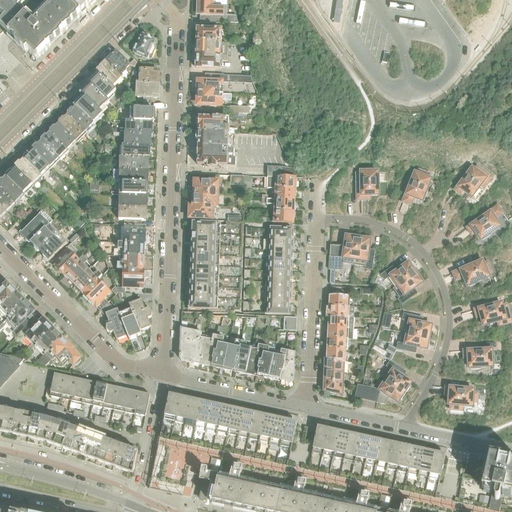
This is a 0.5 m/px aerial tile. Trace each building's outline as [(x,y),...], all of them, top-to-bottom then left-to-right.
[(0,12),(6,19),(0,25),(5,31),(14,39),(36,62),(38,60),(82,16),(81,15),(65,0),(0,0),(0,4),(1,5),(0,6),(0,12)] [(89,6),(83,0),(65,0),(81,15),(83,15),(86,12),(86,9),(89,6)] [(224,16),(224,9),(215,9),(215,2),(214,2),(212,0),(200,0),(200,17),(209,17),(209,24),(228,24),(228,23),(238,23),(236,16),(228,16),(228,17),(224,16)] [(197,42),(223,43),(223,31),(221,31),(197,30),(197,31),(197,32),(197,35),(197,37),(197,42)] [(148,59),(154,46),(153,46),(154,42),(150,40),(150,39),(142,35),(138,45),(137,45),(133,48),(133,53),(134,53),(135,55),(139,57),(141,56),(148,59)] [(196,56),(227,57),(228,44),(223,44),(223,43),(197,42),(196,56)] [(106,63),(120,76),(126,70),(125,69),(129,66),(123,60),(116,54),(114,56),(113,56),(113,57),(112,57),(109,59),(108,62),(106,63)] [(227,57),(196,56),(196,62),(196,63),(195,66),(196,68),(196,69),(219,70),(222,70),(222,63),(227,63),(227,57)] [(120,76),(106,63),(105,64),(102,66),(100,69),(97,73),(98,74),(112,87),(121,78),(120,76)] [(136,85),(159,86),(159,84),(160,81),(159,77),(159,75),(159,72),(148,72),(139,71),(139,75),(136,75),(136,85)] [(89,84),(91,85),(105,99),(115,90),(112,87),(98,74),(95,78),(93,78),(90,81),(90,83),(89,84)] [(198,94),(219,95),(219,90),(222,90),(223,83),(230,83),(254,84),(251,77),(250,77),(224,77),(224,76),(220,75),(214,75),(213,80),(206,79),(206,83),(200,83),(200,86),(197,86),(197,93),(198,93),(198,94)] [(81,94),(84,97),(99,111),(108,102),(105,99),(91,85),(87,88),(86,89),(82,92),(82,94),(81,94)] [(159,86),(136,85),(135,98),(151,99),(152,99),(158,99),(158,96),(158,94),(159,91),(159,87),(159,86)] [(219,95),(198,94),(198,96),(197,96),(197,102),(199,103),(199,106),(205,106),(205,107),(212,107),(222,108),(222,101),(231,102),(232,95),(219,95)] [(99,111),(84,97),(81,100),(79,101),(76,104),(76,106),(75,106),(77,108),(92,123),(102,114),(99,111)] [(239,116),(247,116),(253,116),(253,112),(261,113),(261,110),(261,106),(255,106),(255,107),(249,107),(249,108),(230,107),(230,108),(226,108),(226,113),(230,113),(230,114),(231,114),(239,115),(239,116)] [(95,125),(92,123),(77,108),(74,111),(72,111),(68,114),(68,116),(86,134),(88,135),(88,136),(95,129),(98,133),(100,131),(95,125)] [(126,121),(126,122),(153,124),(154,124),(154,122),(155,120),(155,117),(154,115),(154,111),(147,111),(130,110),(130,121),(126,121)] [(239,116),(239,115),(231,114),(231,119),(232,121),(240,121),(240,123),(247,123),(247,116),(239,116)] [(60,123),(59,125),(77,143),(86,134),(68,116),(65,119),(63,120),(60,123)] [(198,133),(229,134),(237,134),(237,129),(229,129),(229,119),(212,119),(199,118),(199,119),(196,121),(196,126),(199,128),(198,133)] [(125,134),(151,136),(152,136),(152,135),(153,133),(153,129),(152,128),(153,124),(126,122),(125,134)] [(77,143),(59,125),(56,128),(54,128),(51,132),(51,134),(69,152),(77,143)] [(228,148),(229,134),(198,133),(196,135),(196,140),(198,142),(198,148),(228,148)] [(69,152),(51,134),(47,137),(45,137),(42,141),(42,143),(60,160),(69,152)] [(122,146),(149,147),(150,147),(150,146),(151,145),(151,141),(151,139),(151,136),(125,134),(124,146),(122,146)] [(60,160),(42,143),(39,146),(36,146),(33,149),(33,152),(51,169),(56,164),(64,172),(67,168),(60,160)] [(120,158),(148,160),(149,160),(149,159),(150,157),(150,154),(149,152),(149,147),(122,146),(122,158),(120,158)] [(228,148),(198,148),(195,150),(195,155),(198,157),(197,166),(205,166),(205,169),(207,169),(219,170),(219,167),(231,167),(235,167),(236,158),(234,158),(234,149),(228,148)] [(42,178),(51,169),(33,152),(30,155),(28,155),(24,158),(24,160),(42,178)] [(120,158),(119,171),(147,172),(147,171),(149,169),(149,166),(148,165),(148,160),(120,158)] [(33,186),(42,178),(24,160),(21,164),(19,164),(16,167),(16,169),(33,186)] [(484,191),(494,179),(477,166),(473,170),(472,169),(463,182),(462,181),(455,191),(462,196),(464,193),(472,199),(480,188),(484,191)] [(276,189),(295,190),(295,189),(296,189),(297,184),(296,184),(296,179),(291,169),(281,168),(281,178),(267,178),(263,178),(263,182),(276,183),(276,189)] [(281,178),(281,168),(267,168),(267,178),(281,178)] [(24,195),(33,186),(16,169),(12,172),(10,172),(7,176),(7,178),(24,195)] [(113,183),(119,183),(147,184),(147,183),(148,182),(148,179),(147,177),(147,172),(119,171),(113,171),(113,183)] [(379,194),(379,185),(378,185),(378,181),(378,173),(375,173),(375,172),(371,171),(368,171),(364,172),(364,173),(361,173),(361,175),(357,175),(357,189),(360,189),(360,201),(369,201),(369,197),(378,196),(378,194),(379,194)] [(428,188),(425,187),(430,175),(419,171),(418,175),(415,174),(409,189),(408,188),(402,203),(410,207),(414,199),(422,202),(423,200),(424,201),(427,192),(426,192),(428,188)] [(244,186),(244,182),(245,177),(231,176),(231,186),(244,186)] [(24,195),(7,178),(3,182),(1,182),(0,182),(0,188),(16,204),(24,195)] [(90,182),(90,194),(99,195),(99,183),(90,182)] [(195,194),(217,195),(217,188),(220,188),(220,183),(219,182),(202,182),(202,183),(196,183),(195,186),(194,186),(194,193),(195,193),(195,194)] [(119,196),(146,197),(146,196),(148,194),(148,191),(147,189),(147,184),(119,183),(119,196)] [(0,205),(7,212),(16,204),(0,188),(0,205)] [(273,200),(295,201),(295,197),(296,197),(296,192),(295,192),(295,190),(276,189),(275,195),(273,195),(273,200)] [(217,208),(217,195),(195,194),(195,196),(194,196),(194,202),(195,202),(194,207),(212,208),(217,208)] [(119,207),(146,209),(146,208),(147,207),(147,203),(146,202),(146,197),(119,196),(119,207)] [(275,205),(274,212),(294,213),(294,212),(295,212),(296,206),(294,206),(295,201),(273,200),(273,205),(275,205)] [(6,213),(7,212),(0,205),(0,224),(2,227),(11,217),(6,213)] [(499,206),(491,212),(489,213),(482,218),(483,219),(477,223),(477,222),(467,229),(472,236),(475,234),(481,241),(482,240),(483,241),(490,235),(500,228),(495,221),(504,214),(499,206)] [(119,220),(124,220),(141,221),(146,222),(147,219),(147,216),(146,214),(146,209),(119,207),(119,220)] [(212,220),(212,208),(194,207),(192,207),(192,208),(189,208),(189,215),(190,215),(189,219),(212,220)] [(30,219),(35,214),(31,210),(26,215),(30,219)] [(88,216),(84,211),(80,215),(84,219),(88,216)] [(294,213),(274,212),(274,218),(272,217),(272,219),(261,219),(261,223),(272,223),(293,225),(294,220),(295,220),(295,214),(294,214),(294,213)] [(30,244),(31,245),(49,226),(40,217),(34,223),(21,235),(25,238),(25,241),(28,243),(30,244)] [(85,224),(78,217),(73,222),(80,229),(85,224)] [(241,312),(244,222),(241,222),(228,222),(215,221),(215,225),(221,225),(220,236),(220,247),(220,257),(219,268),(219,278),(219,289),(218,300),(218,311),(205,311),(205,314),(207,314),(235,315),(235,312),(241,312)] [(12,237),(22,228),(17,223),(8,233),(12,237)] [(221,225),(215,225),(191,224),(191,232),(193,232),(193,235),(220,236),(221,225)] [(40,253),(58,235),(49,226),(31,245),(34,247),(34,250),(37,253),(40,253)] [(146,237),(147,231),(145,231),(146,227),(141,227),(124,226),(124,244),(145,246),(145,245),(146,245),(146,244),(148,244),(150,243),(150,239),(148,237),(146,237)] [(267,241),(293,241),(291,241),(291,238),(293,238),(294,230),(268,229),(267,241)] [(58,235),(40,253),(43,256),(44,259),(46,262),(49,262),(49,263),(68,244),(58,235)] [(72,245),(79,237),(77,235),(69,242),(72,245)] [(220,247),(220,236),(193,235),(190,235),(190,243),(193,243),(193,246),(220,247)] [(343,264),(354,266),(358,238),(350,237),(350,238),(346,237),(345,247),(330,246),(330,256),(329,256),(328,271),(330,271),(330,284),(335,284),(335,271),(342,271),(343,264)] [(358,238),(354,266),(366,267),(366,270),(372,271),(373,263),(367,262),(370,241),(366,240),(366,239),(358,238)] [(293,249),(293,241),(267,241),(267,251),(293,252),(290,252),(291,249),(293,249)] [(144,258),(145,246),(124,244),(118,244),(118,251),(120,251),(120,257),(144,258)] [(220,257),(220,247),(193,246),(190,246),(190,253),(192,253),(192,256),(220,257)] [(65,277),(84,258),(83,257),(80,261),(67,249),(52,264),(55,267),(54,268),(64,278),(65,277)] [(293,259),(293,252),(267,251),(267,262),(293,263),(293,262),(290,262),(290,259),(293,259)] [(219,268),(220,257),(192,256),(190,256),(189,264),(192,264),(192,267),(219,268)] [(144,258),(120,257),(119,263),(117,263),(117,270),(123,270),(132,271),(144,271),(144,258)] [(74,286),(91,268),(87,264),(88,262),(84,258),(65,277),(74,286)] [(292,270),(293,263),(267,262),(266,272),(292,273),(290,273),(290,270),(292,270)] [(480,278),(492,274),(487,263),(483,265),(482,262),(468,268),(467,267),(452,274),(456,282),(464,279),(467,287),(469,286),(470,287),(478,284),(478,283),(482,281),(480,278)] [(391,277),(397,286),(416,273),(412,266),(411,267),(408,264),(391,276),(387,271),(381,276),(385,281),(391,277)] [(219,278),(219,268),(192,267),(189,267),(189,274),(192,275),(192,277),(219,278)] [(83,295),(102,276),(98,272),(96,273),(91,268),(74,286),(83,295)] [(145,285),(145,279),(147,279),(148,278),(148,274),(147,273),(145,273),(145,272),(145,271),(144,271),(123,270),(122,288),(116,288),(116,287),(112,291),(116,295),(118,293),(125,294),(125,289),(136,289),(143,290),(144,285),(145,285)] [(292,280),(292,273),(266,272),(266,283),(292,284),(292,283),(289,283),(289,280),(292,280)] [(416,273),(397,286),(393,289),(398,295),(400,299),(398,300),(402,305),(408,301),(405,296),(422,284),(420,280),(421,279),(416,273)] [(93,305),(100,312),(108,303),(105,300),(112,293),(99,281),(103,277),(102,276),(83,296),(92,306),(93,305)] [(219,289),(219,278),(192,277),(189,277),(189,285),(191,285),(191,288),(219,289)] [(292,291),(292,284),(266,283),(266,293),(292,294),(289,294),(289,291),(292,291)] [(0,308),(0,309),(9,318),(25,302),(21,299),(22,297),(18,294),(17,294),(16,294),(12,290),(13,289),(9,285),(8,286),(7,285),(4,288),(0,284),(0,308)] [(218,300),(219,289),(191,288),(189,288),(188,296),(191,296),(191,299),(218,300)] [(291,302),(292,294),(266,293),(265,304),(289,305),(289,302),(291,302)] [(329,308),(350,308),(350,307),(347,307),(348,298),(340,296),(339,296),(337,295),(334,295),(332,296),(332,297),(330,297),(329,308)] [(218,311),(218,300),(191,299),(191,302),(188,302),(188,310),(205,311),(218,311)] [(131,309),(140,332),(151,328),(148,320),(152,318),(152,313),(148,310),(146,305),(143,306),(141,301),(131,305),(129,305),(130,306),(131,309)] [(16,329),(21,334),(35,320),(32,316),(35,313),(34,312),(33,309),(30,306),(29,306),(25,302),(9,318),(18,327),(16,329)] [(128,337),(119,314),(118,310),(114,312),(112,307),(108,303),(100,312),(105,316),(106,316),(110,325),(107,326),(106,331),(110,335),(113,333),(117,342),(128,337)] [(289,305),(265,304),(265,315),(291,316),(291,308),(288,308),(289,305)] [(510,317),(507,306),(502,307),(502,304),(486,308),(486,307),(474,310),(477,319),(481,318),(483,327),(497,323),(498,328),(511,324),(510,317)] [(329,314),(329,318),(349,319),(349,318),(354,319),(354,310),(350,310),(350,308),(329,308),(328,308),(328,313),(329,314)] [(142,336),(140,332),(131,309),(119,314),(128,337),(129,341),(142,336)] [(385,314),(382,328),(389,330),(393,315),(386,314),(385,314)] [(403,333),(430,339),(432,331),(430,331),(431,327),(410,322),(411,316),(404,315),(403,321),(405,321),(403,333)] [(349,325),(349,319),(329,318),(329,319),(328,319),(328,324),(329,324),(328,329),(349,330),(349,329),(354,330),(354,325),(349,325)] [(37,345),(52,330),(49,326),(49,325),(46,321),(44,322),(43,321),(40,324),(35,320),(21,334),(31,344),(30,346),(31,347),(28,350),(30,352),(37,345)] [(201,366),(207,337),(201,336),(201,334),(200,333),(201,326),(200,326),(201,321),(198,321),(197,326),(196,333),(195,332),(193,343),(191,343),(189,353),(191,354),(188,363),(201,366)] [(348,340),(349,330),(328,329),(328,333),(327,333),(327,338),(328,339),(328,340),(348,340)] [(37,345),(45,354),(61,339),(60,338),(61,337),(58,333),(56,334),(52,330),(37,345)] [(181,361),(188,363),(191,354),(189,353),(191,343),(193,343),(195,332),(181,330),(180,360),(181,361)] [(429,346),(430,339),(403,333),(400,344),(398,344),(397,349),(397,350),(404,352),(405,346),(426,350),(427,346),(429,346)] [(209,366),(212,367),(214,360),(212,360),(214,352),(216,352),(217,344),(219,337),(212,336),(212,338),(207,337),(201,366),(209,367),(209,366)] [(215,369),(223,371),(230,342),(224,341),(225,339),(219,337),(217,344),(216,352),(214,352),(212,360),(214,360),(212,367),(215,367),(215,369)] [(61,339),(45,354),(38,362),(36,367),(43,368),(43,367),(45,368),(52,361),(55,358),(64,367),(71,369),(75,365),(76,367),(81,362),(79,360),(80,359),(72,351),(73,350),(70,348),(71,346),(67,343),(65,343),(61,339)] [(348,350),(348,340),(328,340),(328,344),(327,344),(326,349),(327,349),(327,350),(346,351),(346,350),(348,350)] [(232,371),(235,372),(237,365),(235,365),(237,357),(238,357),(240,349),(239,349),(240,342),(236,341),(235,343),(230,342),(223,371),(231,372),(232,371)] [(238,374),(246,375),(252,347),(247,346),(247,343),(240,342),(239,349),(240,349),(238,357),(237,357),(235,365),(237,365),(235,372),(238,372),(238,374)] [(397,350),(397,349),(389,345),(386,352),(394,356),(397,350)] [(254,376),(258,377),(259,370),(257,369),(259,361),(261,362),(262,354),(264,347),(259,346),(258,348),(252,347),(246,375),(254,377),(254,376)] [(269,380),(275,352),(269,351),(270,348),(264,347),(262,354),(261,362),(259,361),(257,369),(259,370),(258,377),(263,378),(264,379),(269,380)] [(325,354),(325,360),(343,364),(345,364),(347,355),(345,354),(346,351),(327,350),(327,353),(325,354)] [(280,381),(282,372),(281,372),(282,366),(283,367),(284,365),(283,364),(286,352),(281,351),(281,353),(275,352),(269,380),(273,382),(275,380),(280,381)] [(494,361),(494,359),(494,357),(493,356),(493,354),(492,354),(492,351),(491,351),(476,352),(476,351),(464,351),(464,360),(468,360),(469,369),(471,369),(471,370),(480,370),(480,369),(492,368),(492,365),(493,365),(494,363),(494,361)] [(281,372),(282,372),(280,381),(280,382),(286,384),(288,387),(292,384),(294,379),(295,354),(286,352),(283,364),(284,365),(283,367),(282,366),(281,372)] [(390,362),(393,356),(388,353),(384,358),(390,362)] [(0,387),(19,368),(18,367),(23,362),(24,360),(0,355),(0,387)] [(325,371),(343,374),(343,364),(325,360),(325,366),(326,366),(325,371)] [(386,381),(405,394),(410,388),(409,387),(411,384),(393,371),(396,367),(390,362),(387,367),(389,369),(382,378),(386,381)] [(342,385),(343,374),(325,371),(325,376),(324,376),(324,381),(342,385)] [(60,399),(65,377),(55,375),(55,376),(50,397),(60,399)] [(60,399),(71,402),(76,380),(65,377),(60,399)] [(82,404),(87,382),(76,380),(71,402),(82,404)] [(342,396),(342,385),(324,381),(324,386),(325,386),(324,392),(330,393),(329,395),(336,396),(337,394),(342,396)] [(401,401),(405,394),(386,381),(380,390),(377,404),(385,405),(390,398),(398,404),(400,400),(401,401)] [(92,406),(97,384),(87,382),(82,404),(92,406)] [(103,409),(108,387),(97,384),(92,406),(103,409)] [(103,409),(114,411),(118,389),(108,387),(103,409)] [(361,393),(360,400),(366,401),(369,388),(363,387),(361,393)] [(366,401),(377,404),(380,390),(369,388),(366,401)] [(477,403),(478,394),(473,394),(474,391),(458,390),(458,389),(446,388),(445,396),(449,397),(449,406),(451,406),(450,411),(462,412),(462,407),(472,408),(473,403),(477,403)] [(114,411),(124,413),(129,391),(118,389),(114,411)] [(135,416),(139,393),(129,391),(124,413),(135,416)] [(139,393),(135,416),(146,418),(150,397),(150,396),(139,393)] [(175,426),(181,398),(169,395),(163,424),(175,426)] [(185,429),(191,400),(181,398),(175,426),(185,429)] [(197,431),(203,403),(191,400),(185,429),(197,431)] [(207,433),(213,405),(203,403),(197,431),(207,433)] [(218,436),(224,407),(213,405),(207,433),(218,436)] [(228,438),(234,410),(224,407),(218,436),(228,438)] [(239,440),(245,412),(234,410),(228,438),(239,440)] [(11,436),(16,413),(7,411),(2,434),(11,436)] [(249,442),(255,414),(245,412),(239,440),(249,442)] [(20,438),(25,415),(16,413),(11,436),(20,438)] [(260,445),(266,416),(255,414),(249,442),(260,445)] [(20,438),(28,440),(34,417),(25,415),(20,438)] [(270,447),(276,419),(266,416),(260,445),(270,447)] [(37,442),(42,419),(34,417),(28,440),(37,442)] [(37,442),(46,444),(53,421),(42,419),(37,442)] [(281,449),(287,421),(276,419),(270,447),(281,449)] [(46,444),(54,447),(62,424),(53,421),(46,444)] [(291,452),(297,426),(297,423),(287,421),(281,449),(291,452)] [(62,450),(71,428),(62,424),(54,447),(62,450)] [(499,511),(497,511),(496,511),(493,511),(492,511),(492,510),(490,509),(489,511),(461,505),(466,479),(463,479),(464,475),(466,463),(463,462),(460,477),(445,473),(449,459),(445,458),(439,484),(428,481),(417,479),(407,477),(396,474),(385,472),(375,470),(365,468),(355,465),(344,463),(334,461),(324,459),(314,456),(320,428),(317,428),(317,430),(314,443),(305,441),(308,428),(304,428),(301,441),(297,441),(300,427),(297,426),(291,452),(281,449),(270,447),(260,445),(249,442),(239,440),(228,438),(218,436),(207,433),(197,431),(185,429),(175,426),(163,424),(158,447),(168,449),(160,482),(185,487),(189,470),(197,472),(196,476),(205,478),(200,500),(210,502),(210,503),(211,504),(212,503),(215,504),(221,477),(230,478),(231,477),(243,479),(243,481),(244,482),(245,480),(253,481),(253,483),(284,490),(284,488),(293,490),(293,492),(295,492),(296,491),(305,493),(305,494),(307,495),(308,493),(316,495),(315,497),(346,503),(347,502),(357,504),(357,506),(359,506),(359,505),(368,506),(368,508),(378,510),(377,511),(499,511)] [(62,450),(71,453),(79,431),(71,428),(62,450)] [(324,459),(330,430),(320,428),(314,456),(324,459)] [(334,461),(340,433),(330,430),(324,459),(334,461)] [(71,453),(79,456),(88,434),(79,431),(71,453)] [(344,463),(350,435),(340,433),(334,461),(344,463)] [(88,459),(96,437),(88,434),(79,456),(88,459)] [(355,465),(361,437),(350,435),(344,463),(355,465)] [(88,459),(96,462),(104,440),(96,437),(88,459)] [(365,468),(371,439),(361,437),(355,465),(365,468)] [(375,470),(381,442),(371,439),(365,468),(375,470)] [(96,462),(105,466),(113,443),(104,440),(96,462)] [(385,472),(391,444),(381,442),(375,470),(385,472)] [(113,469),(121,446),(113,443),(105,466),(113,469)] [(396,474),(402,446),(391,444),(385,472),(396,474)] [(113,469),(122,472),(130,449),(121,446),(113,469)] [(407,477),(413,448),(402,446),(396,474),(407,477)] [(417,479),(423,451),(413,448),(407,477),(417,479)] [(130,449),(122,472),(133,476),(133,474),(138,455),(138,452),(135,451),(130,449)] [(428,481),(434,453),(423,451),(417,479),(428,481)] [(439,484),(445,458),(445,456),(434,453),(428,481),(439,484)] [(493,511),(494,511),(504,462),(500,461),(501,458),(489,455),(486,469),(482,468),(480,479),(464,475),(463,479),(466,479),(461,505),(489,511),(490,509),(492,510),(492,511),(493,511)] [(511,511),(511,460),(510,460),(509,463),(504,462),(494,511),(496,511),(497,511),(499,511),(511,511)] [(357,506),(357,504),(347,502),(346,503),(315,497),(316,495),(308,493),(307,495),(305,494),(305,493),(296,491),(295,492),(293,492),(293,490),(284,488),(284,490),(253,483),(253,481),(245,480),(244,482),(243,481),(243,479),(231,477),(230,478),(221,477),(215,504),(252,511),(377,511),(378,510),(368,508),(368,506),(359,505),(359,506),(357,506)]
